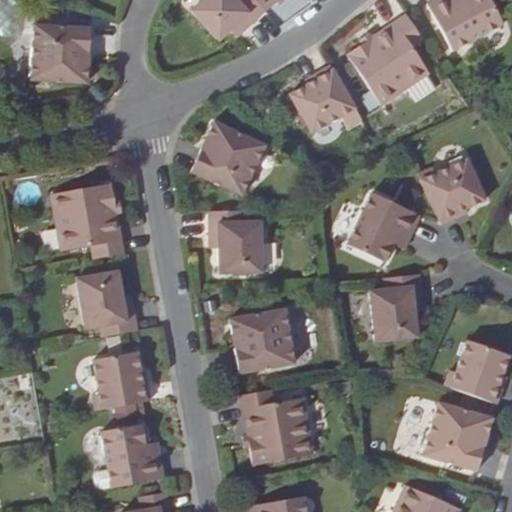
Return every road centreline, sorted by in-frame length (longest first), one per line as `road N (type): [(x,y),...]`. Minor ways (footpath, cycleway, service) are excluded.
road 1 (residential): [(144,111),(214,511)]
road 2 (residential): [(340,0),(291,42),(144,111)]
road 3 (residential): [(0,148),(98,130),(144,111)]
